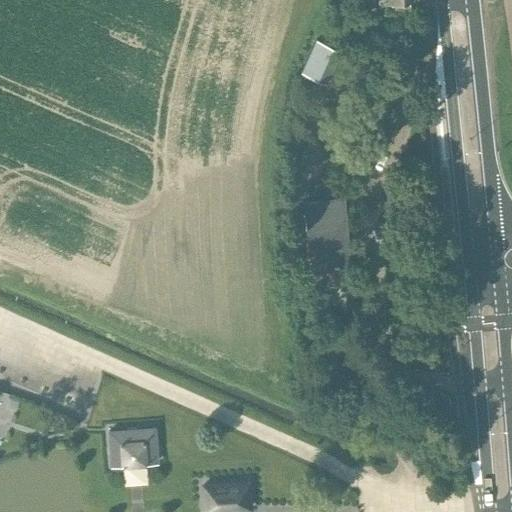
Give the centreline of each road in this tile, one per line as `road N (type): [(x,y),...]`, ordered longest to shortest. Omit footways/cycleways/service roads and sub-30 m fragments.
road 1 (track): [(0,270),(383,441),(408,465),(426,511)]
road 2 (tertiary): [(441,0),(467,261)]
road 3 (secondary): [(467,261),(488,511)]
road 4 (tertiary): [(495,243),(471,0)]
road 5 (secondary): [(511,439),(498,277)]
